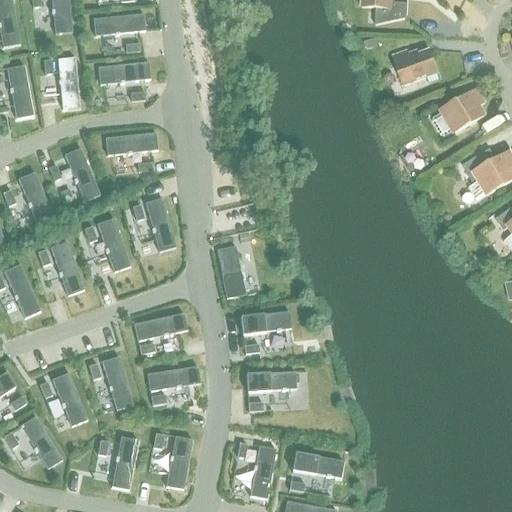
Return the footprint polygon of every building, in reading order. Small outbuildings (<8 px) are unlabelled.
[(19,47),(10,0),(0,0),(0,41),(1,50),(19,47)] [(40,9),(38,0),(30,0),(32,10),(40,9)] [(71,35),(67,0),(50,0),(51,13),(50,13),(51,17),(52,17),(54,37),(71,35)] [(361,0),(361,9),(375,10),(375,27),(406,21),(407,5),(393,5),(393,0),(361,0)] [(144,34),(142,17),(92,21),(93,39),(114,37),(114,38),(118,37),(118,36),(144,34)] [(374,39),(362,43),(365,51),(376,47),(374,39)] [(139,54),(138,46),(124,47),(125,55),(139,54)] [(406,53),(392,58),(403,88),(426,79),(428,85),(440,81),(429,52),(409,59),(406,53)] [(78,111),(74,60),(56,62),(58,82),(57,82),(58,86),(59,86),(61,113),(78,111)] [(52,77),(50,63),(43,64),(44,77),(52,77)] [(149,82),(147,65),(97,70),(99,88),(119,86),(119,87),(123,86),(123,85),(149,82)] [(32,119),(23,69),(6,72),(9,92),(8,92),(9,96),(10,96),(15,122),(32,119)] [(477,91),(467,97),(439,113),(441,116),(433,120),(432,124),(440,138),(444,139),(452,134),(453,136),(485,117),(479,108),(485,104),(477,91)] [(143,94),(129,96),(130,104),(144,102),(143,94)] [(157,153),(155,136),(104,141),(106,158),(126,156),(126,157),(130,157),(130,156),(157,153)] [(99,198),(79,151),(63,158),(73,182),(72,183),(74,186),(75,186),(83,205),(99,198)] [(484,154),(461,168),(473,187),(468,190),(475,201),(484,196),(486,198),(511,181),(511,157),(509,153),(490,164),(484,154)] [(151,173),(151,165),(137,167),(137,175),(151,173)] [(60,181),(55,168),(48,171),(53,184),(60,181)] [(53,222),(33,175),(17,182),(27,206),(26,207),(28,210),(29,210),(37,229),(53,222)] [(15,206),(9,193),(2,196),(7,209),(15,206)] [(175,250),(161,201),(144,206),(151,231),(150,232),(151,235),(152,235),(158,255),(175,250)] [(142,220),(139,207),(131,209),(135,222),(142,220)] [(511,208),(495,222),(503,233),(507,230),(511,235),(511,236),(504,243),(511,254),(511,253),(511,208)] [(112,222),(96,227),(105,252),(104,253),(105,256),(106,256),(113,275),(129,269),(112,222)] [(95,243),(91,230),(83,232),(88,246),(95,243)] [(246,235),(237,236),(238,244),(247,242),(246,235)] [(83,293),(66,245),(49,251),(58,276),(57,276),(59,280),(60,280),(66,299),(83,293)] [(234,249),(216,253),(225,303),(244,299),(234,249)] [(49,267),(44,253),(37,256),(41,269),(49,267)] [(39,314),(19,268),(3,275),(14,299),(13,299),(14,303),(15,303),(23,321),(39,314)] [(290,332),(288,314),(239,320),(241,338),(264,336),(264,334),(275,333),(275,334),(279,334),(279,333),(290,332)] [(186,333),(182,316),(133,327),(137,344),(162,338),(163,339),(167,339),(166,337),(186,333)] [(154,354),(152,346),(138,349),(140,357),(154,354)] [(258,355),(257,347),(243,348),(244,356),(258,355)] [(132,408),(117,359),(101,364),(108,390),(107,390),(108,394),(109,393),(115,413),(132,408)] [(100,380),(96,367),(88,369),(92,382),(100,380)] [(199,387),(196,369),(146,377),(149,394),(169,391),(169,392),(173,392),(173,390),(199,387)] [(0,398),(15,389),(5,375),(0,378),(0,398)] [(295,392),(294,375),(245,377),(246,396),(269,394),(269,393),(280,393),(280,394),(284,393),(284,392),(295,392)] [(86,423),(67,376),(51,382),(61,407),(60,407),(61,411),(62,410),(70,429),(86,423)] [(51,398),(46,385),(39,388),(44,401),(51,398)] [(163,398),(150,400),(151,408),(165,406),(163,398)] [(13,414),(25,406),(20,399),(9,407),(13,414)] [(261,405),(247,406),(248,414),(262,413),(261,405)] [(61,463),(34,420),(19,429),(33,451),(32,452),(35,455),(46,472),(61,463)] [(16,445),(10,436),(3,440),(9,450),(16,445)] [(106,452),(108,439),(100,437),(98,451),(106,452)] [(160,452),(162,438),(154,437),(152,451),(160,452)] [(127,493),(137,443),(120,440),(116,460),(115,460),(114,464),(115,464),(110,490),(127,493)] [(182,493),(191,443),(174,440),(170,460),(169,459),(168,463),(169,464),(165,490),(182,493)] [(243,461),(246,447),(238,446),(235,460),(243,461)] [(265,502),(274,452),(257,449),(254,469),(253,469),(252,473),(253,473),(248,499),(265,502)] [(339,482),(342,465),(294,456),(291,474),(314,478),(314,477),(324,479),(324,480),(328,481),(328,480),(339,482)] [(290,484),(288,492),(302,495),(303,487),(290,484)]
